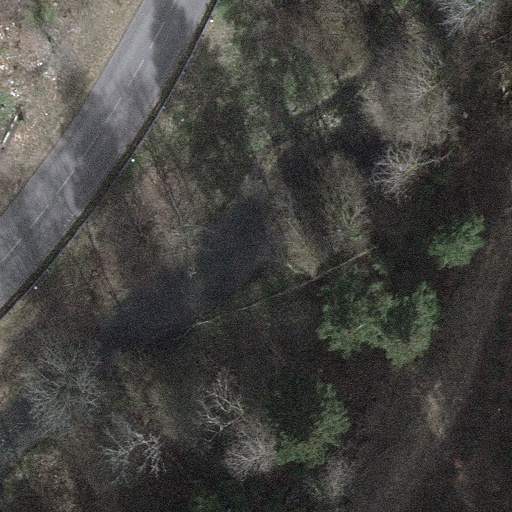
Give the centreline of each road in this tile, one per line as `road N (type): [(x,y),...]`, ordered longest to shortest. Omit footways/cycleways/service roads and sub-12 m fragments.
road 1 (secondary): [(179,0),(121,105),(0,266)]
road 2 (track): [(402,511),(450,421),(511,236)]
